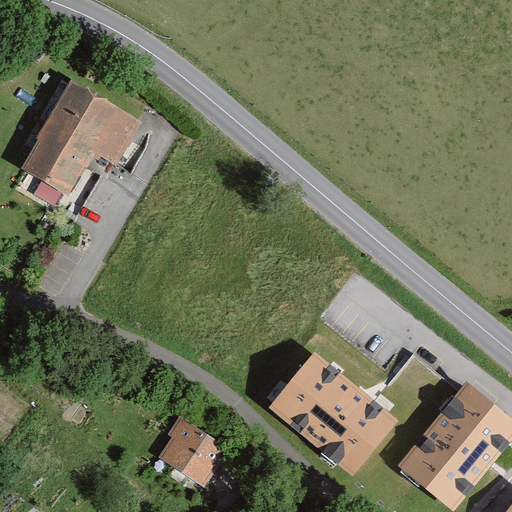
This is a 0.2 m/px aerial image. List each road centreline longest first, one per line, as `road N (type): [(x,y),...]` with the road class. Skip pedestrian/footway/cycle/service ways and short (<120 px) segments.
road 1 (tertiary): [(511,355),(162,60),(46,0)]
road 2 (residential): [(367,511),(312,470),(219,376),(13,257)]
road 3 (unknown): [(122,189),(68,252),(69,290)]
